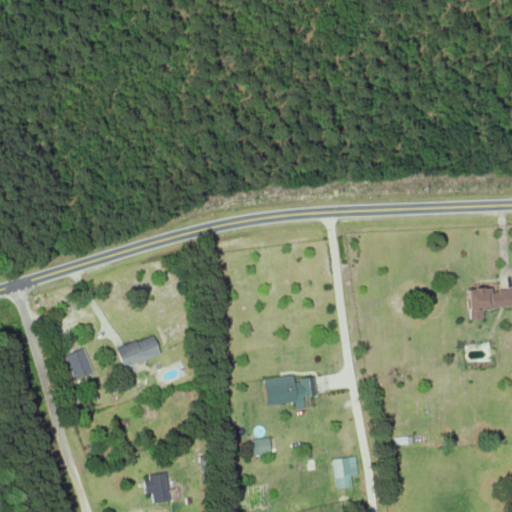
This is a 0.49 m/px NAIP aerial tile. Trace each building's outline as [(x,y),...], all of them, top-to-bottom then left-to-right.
[(511,288),(488,290),(487,286),(465,287),(467,318),(481,318),(481,307),(511,305),(511,288)] [(113,349),(121,368),(158,353),(150,333),(113,349)] [(72,379),(90,371),(81,347),(62,355),(72,379)] [(261,377),(263,404),(292,402),(293,408),(302,407),(301,395),(314,394),(312,376),(293,377),(292,375),(261,377)] [(250,455),(269,452),(266,436),(248,439),(250,455)] [(348,475),(355,474),(353,455),(329,459),(334,488),(350,486),(348,475)] [(143,493),(149,492),(150,502),(168,499),(163,472),(140,476),(143,493)]
